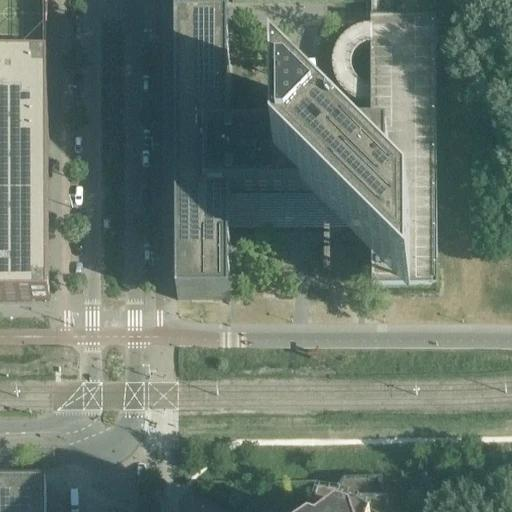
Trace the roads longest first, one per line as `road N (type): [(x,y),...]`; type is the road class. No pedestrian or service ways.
road 1 (tertiary): [(109,445),(124,434),(132,404),(129,0)]
road 2 (tertiary): [(92,0),(92,390),(80,420)]
